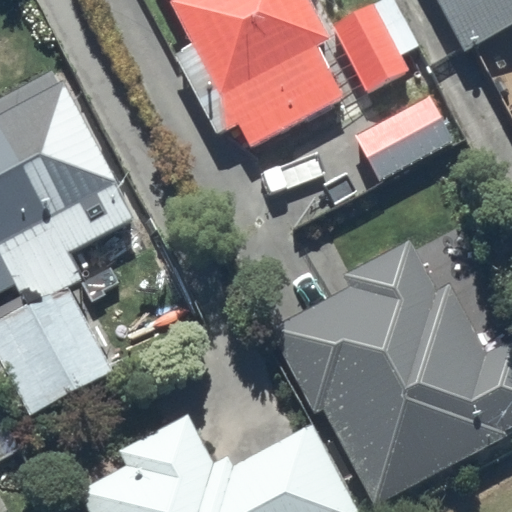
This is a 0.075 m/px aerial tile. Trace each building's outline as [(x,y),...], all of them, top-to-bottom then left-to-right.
[(166,0),(165,1),(188,42),(169,53),(214,133),(234,121),(249,147),(343,94),(316,46),(331,38),(309,0),(166,0)] [(391,0),(378,0),(332,23),(342,44),(340,46),(362,90),(405,68),(398,54),(414,46),(391,0)] [(511,0),(434,0),(459,47),(511,19),(511,0)] [(47,68),(0,93),(0,266),(7,279),(0,282),(0,406),(4,414),(23,404),(28,414),(111,370),(65,284),(79,276),(65,250),(132,214),(59,77),(53,80),(47,68)] [(427,96),(352,134),(375,178),(450,140),(427,96)] [(347,284),(267,326),(311,413),(320,408),(369,504),(511,431),(511,335),(484,350),(449,281),(436,288),(410,238),(342,273),(347,284)] [(354,511),(310,422),(228,462),(225,455),(208,463),(183,413),(115,446),(125,466),(77,490),(88,511),(354,511)]
